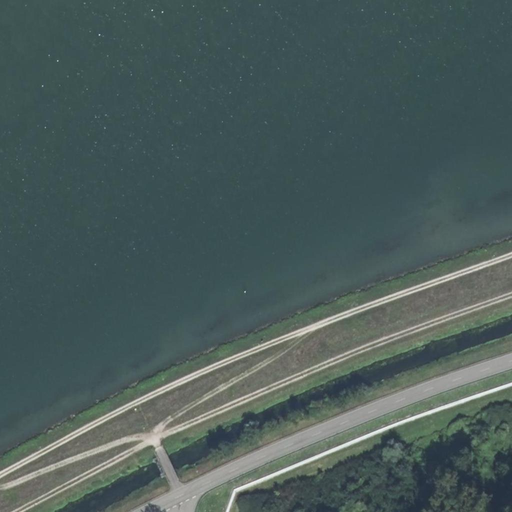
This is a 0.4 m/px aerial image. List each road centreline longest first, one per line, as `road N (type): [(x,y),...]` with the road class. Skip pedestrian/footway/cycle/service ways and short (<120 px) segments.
road 1 (track): [(511,254),(186,378),(0,475)]
road 2 (tertiary): [(511,360),(257,458),(145,511)]
road 3 (track): [(511,295),(154,437)]
road 4 (track): [(179,496),(154,437),(174,415),(328,321)]
road 5 (track): [(0,485),(127,437),(154,437)]
road 6 (track): [(154,437),(18,511)]
